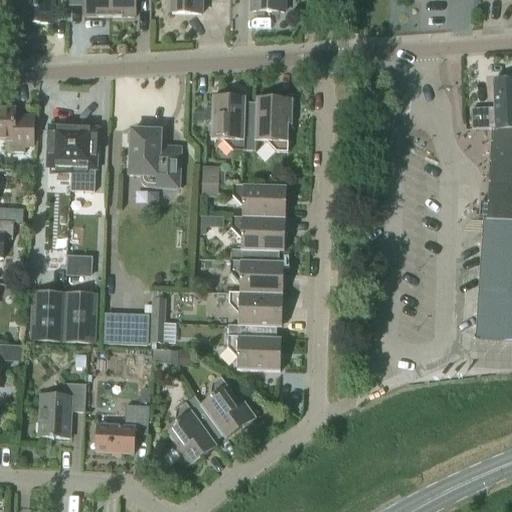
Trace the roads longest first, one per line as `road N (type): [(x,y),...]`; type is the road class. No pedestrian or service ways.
road 1 (residential): [(0,77),(511,44)]
road 2 (residential): [(194,511),(316,424),(327,80)]
road 3 (unknown): [(115,70),(110,302)]
road 4 (residential): [(0,480),(119,486),(159,511)]
